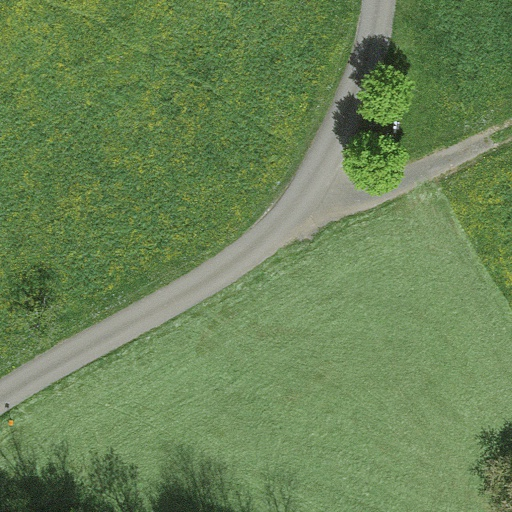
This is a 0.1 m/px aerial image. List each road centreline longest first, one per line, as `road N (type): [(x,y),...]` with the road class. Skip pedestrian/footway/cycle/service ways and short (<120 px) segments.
road 1 (unclassified): [(0,395),(215,273),(283,219),(303,196),(350,101),(378,0)]
road 2 (track): [(303,196),(369,188),(511,130)]
